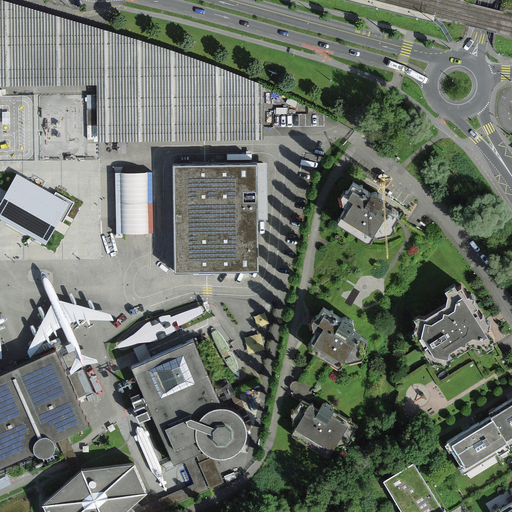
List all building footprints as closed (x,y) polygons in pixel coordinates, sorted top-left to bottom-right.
[(106,28),(10,0),(0,0),(0,83),(97,82),(98,139),(198,138),(204,138),(263,137),(263,83),(263,81),(217,64),(172,47),(139,37),(106,28)] [(205,166),(179,166),(181,271),(207,271),(266,270),(264,165),(205,166)] [(151,173),(116,174),(117,233),(152,233),(151,173)] [(69,204),(17,174),(0,203),(0,219),(46,245),(69,204)] [(372,191),(354,180),(350,188),(346,188),(342,194),(346,207),(337,222),(371,242),(373,238),(393,233),(396,226),(397,212),(385,205),(387,201),(383,199),(385,196),(373,189),(372,191)] [(419,318),(415,320),(415,333),(434,364),(445,366),(472,349),(484,350),(497,342),(491,331),(494,329),(486,317),(484,319),(478,310),(480,309),(473,297),(470,299),(463,288),(459,291),(456,286),(447,292),(449,296),(448,307),(427,320),(419,318)] [(176,313),(180,322),(206,312),(202,303),(176,313)] [(341,320),(324,309),(319,317),(315,317),(311,323),(315,335),(306,350),(340,370),(342,367),(362,362),(366,355),(366,341),(354,334),(356,330),(352,328),(354,325),(343,318),(341,320)] [(129,367),(146,407),(133,412),(136,418),(138,424),(152,418),(172,467),(203,453),(210,458),(217,460),(226,459),(234,457),(241,451),(245,446),(247,439),(247,429),(244,421),(240,415),(233,410),(223,409),(217,396),(194,341),(147,360),(129,367)] [(0,469),(33,455),(37,460),(43,462),(48,460),(53,455),(54,451),(53,446),(63,442),(90,431),(66,376),(57,355),(41,361),(36,364),(0,379),(0,469)] [(511,398),(493,410),(487,414),(507,444),(511,440),(511,398)] [(295,428),(291,434),(328,458),(337,446),(342,449),(357,426),(321,403),(317,410),(303,401),(292,416),(295,428)] [(462,471),(507,444),(487,414),(444,441),(462,471)] [(448,511),(416,462),(386,481),(406,511),(448,511)] [(82,472),(44,505),(46,511),(127,511),(149,493),(136,464),(82,472)] [(4,476),(0,477),(0,489),(8,486),(4,476)] [(511,511),(511,503),(500,511),(498,509),(493,511),(511,511)]
